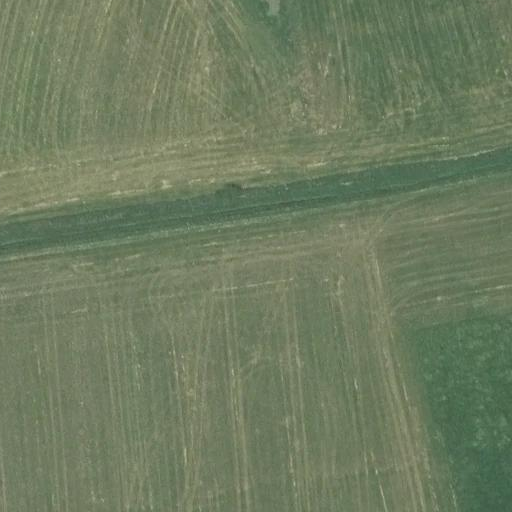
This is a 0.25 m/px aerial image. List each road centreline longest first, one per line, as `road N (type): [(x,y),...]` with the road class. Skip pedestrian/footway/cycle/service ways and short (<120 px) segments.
road 1 (track): [(333,164),(216,192),(0,216)]
road 2 (track): [(0,267),(275,228)]
